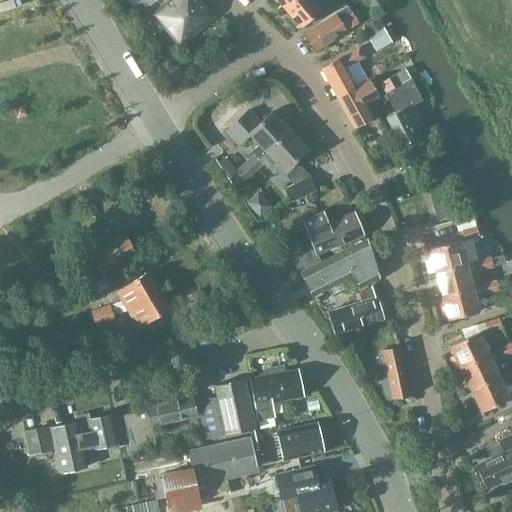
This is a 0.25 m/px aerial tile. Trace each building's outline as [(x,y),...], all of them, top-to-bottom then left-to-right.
[(215,16),(201,0),(200,0),(168,0),(152,14),(179,47),(215,16)] [(276,0),(284,9),(294,0),(276,0)] [(294,0),(284,9),(300,28),(321,10),(314,1),(314,0),(294,0)] [(346,7),(334,15),(304,34),(315,51),(345,32),(345,31),(357,23),(346,7)] [(380,18),(365,26),(370,35),(382,28),(385,27),(380,18)] [(375,52),(391,43),(382,28),(370,35),(367,37),(375,52)] [(337,98),(356,88),(345,68),(363,58),(357,48),(321,68),(337,98)] [(392,88),(409,79),(404,69),(387,78),(392,88)] [(399,146),(416,136),(412,129),(422,123),(413,105),(421,101),(410,79),(384,93),(394,112),(385,117),(399,146)] [(337,98),(353,128),(373,117),(365,104),(378,97),(368,81),(356,88),(337,98)] [(248,112),(227,132),(237,144),(248,133),(257,143),(249,150),(253,154),(235,170),(240,176),(289,131),(272,112),(260,122),(259,123),(248,112)] [(289,131),(240,176),(245,181),(263,165),(266,168),(274,161),(283,172),(295,160),(307,150),(289,131)] [(298,164),(286,175),(295,184),(286,189),(291,202),(316,190),(310,177),(298,164)] [(257,193),(247,203),(259,216),(270,206),(257,193)] [(444,200),(428,204),(431,218),(448,214),(444,200)] [(297,274),(301,273),(320,263),(317,254),(362,235),(353,212),(328,223),(322,211),(301,219),(306,232),(305,232),(309,241),(307,242),(310,250),(291,258),(297,274)] [(464,240),(478,237),(476,226),(462,230),(464,240)] [(102,275),(105,274),(137,255),(125,234),(89,255),(102,275)] [(320,263),(301,273),(312,295),(353,275),(359,288),(378,278),(366,240),(320,263)] [(459,241),(429,248),(436,272),(465,264),(459,241)] [(505,255),(492,259),(494,267),(507,264),(505,255)] [(465,264),(436,272),(442,296),(472,287),(468,274),(491,267),(489,258),(465,264)] [(121,300),(126,309),(158,291),(147,272),(115,291),(121,300)] [(101,276),(90,283),(96,293),(108,286),(101,276)] [(472,287),(442,296),(448,320),(478,312),(474,297),(498,290),(496,281),(472,288),(472,287)] [(375,298),(371,286),(359,293),(361,302),(328,312),(335,333),(345,330),(358,326),(382,319),(376,297),(375,298)] [(200,289),(183,299),(189,310),(206,300),(200,289)] [(126,309),(131,317),(137,328),(169,309),(158,291),(126,309)] [(115,319),(110,305),(90,311),(95,326),(115,319)] [(487,332),(501,328),(498,318),(484,322),(487,332)] [(358,326),(345,330),(347,340),(361,336),(358,326)] [(460,368),(487,355),(476,333),(449,346),(460,368)] [(344,342),(347,352),(355,350),(352,340),(344,342)] [(502,359),(511,353),(511,346),(510,343),(497,349),(497,350),(487,355),(460,368),(470,390),(498,377),(491,363),(501,358),(502,359)] [(410,395),(399,347),(381,352),(385,369),(369,373),(371,383),(380,381),(384,399),(392,398),(392,399),(410,395)] [(264,378),(249,381),(256,417),(272,414),(270,402),(302,396),(296,369),(283,372),(282,366),(264,369),(265,375),(263,375),(264,378)] [(498,377),(470,390),(481,412),(508,399),(498,377)] [(215,397),(196,401),(205,440),(224,436),(255,429),(245,379),(213,386),(215,397)] [(132,455),(156,451),(151,426),(196,417),(192,396),(146,406),(146,410),(123,414),(129,443),(132,455)] [(76,422),(50,428),(60,472),(86,466),(82,449),(93,447),(94,448),(116,443),(110,415),(88,419),(87,414),(75,417),(76,422)] [(316,423),(276,432),(282,461),(322,452),(316,423)] [(48,426),(23,431),(28,455),(53,450),(48,426)] [(491,457),(476,464),(488,489),(511,477),(511,432),(497,439),(498,443),(487,448),(491,457)] [(191,468),(159,475),(166,503),(198,496),(208,494),(209,498),(230,493),(227,479),(258,472),(257,466),(250,437),(187,452),(191,468)] [(129,443),(117,446),(119,458),(132,455),(129,443)] [(303,483),(300,469),(275,475),(280,497),(295,493),(299,511),(325,511),(335,510),(328,477),(303,483)]
